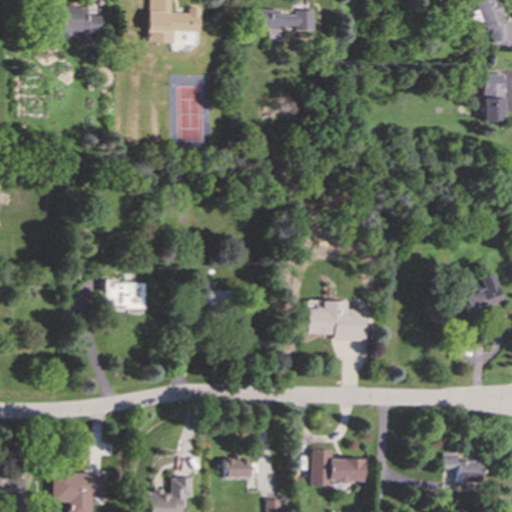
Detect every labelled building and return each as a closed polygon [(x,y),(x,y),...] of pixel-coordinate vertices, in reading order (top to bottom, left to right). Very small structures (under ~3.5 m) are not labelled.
[(197,32),(198,7),(187,7),(186,12),(169,12),(169,0),(146,0),(145,42),(171,43),(171,30),(197,32)] [(490,41),(507,41),(505,34),(505,27),(495,0),(472,0),(475,9),(467,12),(470,21),(479,21),(482,29),(489,29),(490,41)] [(81,44),(97,44),(97,14),(83,14),(83,6),(53,6),(53,33),(81,33),(81,44)] [(313,28),(313,9),(294,9),(294,14),(278,14),(278,9),(254,9),(254,27),(267,27),(267,37),(278,37),(278,29),(313,28)] [(501,73),(481,74),(482,121),(502,121),(501,73)] [(477,277),(480,289),(459,295),(464,315),(500,305),(491,273),(477,277)] [(103,307),(143,308),(143,281),(104,280),(103,307)] [(211,290),(211,282),(195,282),(195,304),(228,305),(228,291),(211,290)] [(330,340),(363,340),(363,308),(344,308),(344,301),(320,300),(319,308),(304,307),(303,333),(330,334),(330,340)] [(306,484),(328,485),(328,481),(360,481),(360,458),(329,458),(329,449),(307,449),(306,484)] [(453,481),(484,482),(485,460),(454,459),(454,453),(439,453),(439,468),(454,469),(453,481)] [(246,477),(246,457),(229,457),(229,459),(219,459),(219,477),(246,477)] [(64,511),(88,511),(89,497),(103,497),(103,473),(50,471),(48,501),(65,501),(64,511)] [(0,504),(24,504),(23,474),(0,474),(0,504)] [(188,477),(167,477),(166,491),(140,490),(139,511),(176,511),(177,505),(181,505),(181,496),(187,496),(188,477)] [(262,511),(277,511),(277,498),(262,499),(262,511)]
